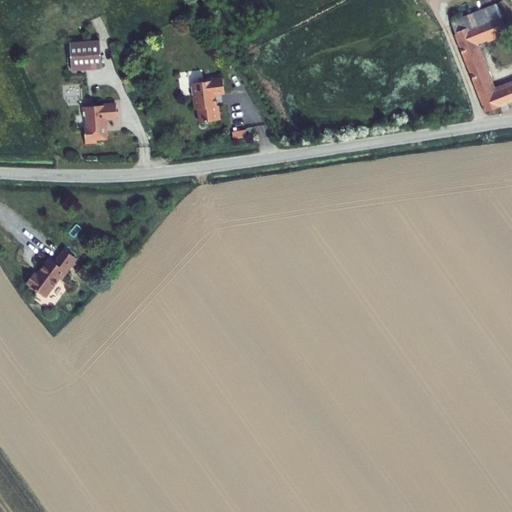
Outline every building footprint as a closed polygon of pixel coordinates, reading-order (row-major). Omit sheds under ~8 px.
[(511,84),(493,92),(475,44),(508,31),(497,5),(451,23),(486,111),(511,101),(511,84)] [(99,41),(68,45),(71,73),(103,68),(99,41)] [(217,98),(225,97),(223,81),(200,83),(200,84),(193,85),(194,100),(192,100),(194,112),(197,112),(198,122),(219,120),(219,110),(216,110),(215,100),(217,98)] [(116,121),(113,103),(81,108),(82,118),(86,117),(88,128),(84,129),(86,142),(97,141),(97,139),(108,137),(106,122),(116,121)] [(34,273),(26,283),(46,297),(60,278),(61,280),(77,259),(65,249),(55,263),(49,259),(37,275),(34,273)]
